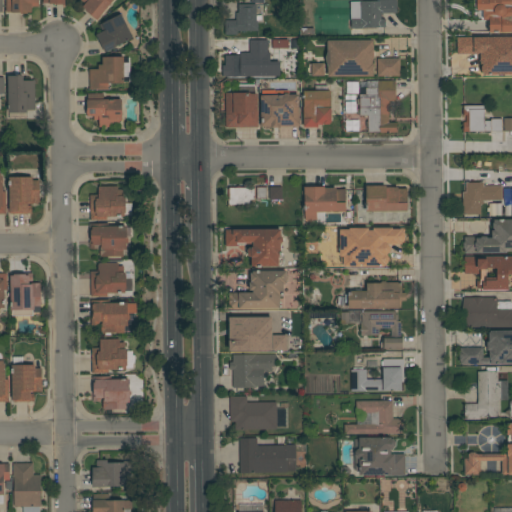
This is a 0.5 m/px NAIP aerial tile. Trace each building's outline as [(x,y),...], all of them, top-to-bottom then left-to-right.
[(39,0),(39,6),(32,6),(32,12),(28,12),(28,14),(21,14),(21,13),(12,13),(12,12),(6,12),(6,0),(39,0)] [(113,0),(100,16),(101,16),(97,21),(85,10),(86,9),(83,6),(85,4),(80,0),(113,0)] [(397,0),(397,13),(381,13),(381,19),(385,19),(385,27),(363,28),(363,35),(352,35),(352,29),(351,29),(351,19),(360,19),(360,10),(352,10),(352,2),(379,1),(379,0),(397,0)] [(511,0),(511,32),(489,32),(489,20),(483,20),(483,11),(477,11),(477,10),(474,10),(474,0),(511,0)] [(225,35),(225,20),(236,20),(236,13),(239,13),(239,4),(257,4),(257,31),(237,31),(237,35),(225,35)] [(133,38),(115,46),(116,47),(105,53),(96,35),(103,31),(100,25),(102,24),(102,23),(121,14),(133,38)] [(456,54),(479,54),(480,72),(511,71),(511,36),(456,37),(456,54)] [(291,37),(291,46),(280,46),(280,47),(276,47),(276,46),(275,46),(275,38),(291,37)] [(373,40),(374,59),(372,59),(372,64),(373,64),(373,72),(372,72),(372,76),(328,77),(327,41),(373,40)] [(249,43),(252,43),(253,53),(249,53),(249,54),(237,54),(236,42),(249,42),(249,43)] [(245,76),(242,76),(242,77),(226,76),(223,76),(223,65),(226,65),(226,55),(237,55),(237,59),(242,59),(242,64),(246,64),(246,67),(259,67),(259,78),(245,78),(245,76)] [(98,69),(98,65),(102,65),(102,57),(124,57),(124,83),(108,83),(108,89),(90,90),(89,69),(98,69)] [(376,59),(401,58),(401,64),(400,64),(400,77),(378,77),(377,63),(376,63),(376,59)] [(311,63),(326,63),(326,76),(311,76),(311,63)] [(35,110),(27,110),(27,112),(8,112),(8,76),(16,76),(16,75),(21,75),(21,76),(23,76),(23,81),(35,81),(35,110)] [(359,81),(359,94),(346,94),(346,87),(344,87),(344,83),(346,83),(346,82),(359,81)] [(396,101),(389,101),(389,107),(388,107),(388,123),(397,123),(397,133),(380,133),(378,133),(375,133),(375,132),(367,132),(367,131),(366,131),(366,122),(368,122),(368,119),(364,119),(364,116),(360,116),(360,115),(357,115),(357,109),(359,109),(359,105),(357,105),(357,99),(359,99),(359,94),(366,94),(366,88),(367,88),(367,81),(396,81),(396,101)] [(233,93),(239,93),(239,84),(254,84),(255,94),(257,94),(258,127),(226,128),(225,93),(233,93)] [(330,91),(331,107),(331,123),(330,123),(330,125),(324,125),(324,123),(323,123),(323,125),(318,125),(318,127),(303,127),(303,107),(304,107),(304,91),(330,91)] [(299,124),(292,124),(292,126),(261,127),(260,96),(284,95),(284,93),(289,93),(289,95),(293,95),(293,106),(299,105),(299,124)] [(99,127),(99,116),(87,116),(87,109),(87,100),(88,100),(88,94),(104,94),(104,99),(122,99),(122,121),(119,121),(119,127),(99,127)] [(485,105),(485,121),(491,121),(491,119),(502,119),(502,131),(469,131),(469,132),(463,132),(463,122),(466,122),(466,115),(463,115),(463,105),(485,105)] [(511,118),(503,118),(503,131),(511,131),(511,118)] [(33,181),(40,181),(39,203),(38,203),(38,204),(30,204),(30,203),(28,203),(28,206),(32,206),(32,214),(9,214),(9,177),(33,177),(33,181)] [(502,207),(488,207),(488,203),(486,200),(483,200),(483,204),(481,204),(481,215),(463,215),(462,196),(466,196),(466,183),(483,182),(483,186),(502,186),(502,207)] [(90,220),(90,195),(99,195),(98,186),(118,186),(118,190),(123,190),(123,196),(124,196),(124,197),(125,198),(126,204),(131,203),(131,209),(126,209),(126,212),(125,213),(125,217),(107,217),(107,220),(90,220)] [(366,212),(366,186),(386,186),(386,187),(397,187),(397,189),(408,189),(408,211),(366,212)] [(255,187),(255,205),(228,205),(228,197),(227,197),(227,189),(229,189),(229,188),(255,187)] [(282,187),(282,200),(269,200),(269,187),(282,187)] [(317,212),(317,220),(305,220),(305,197),(304,197),(304,187),(325,187),(325,188),(336,188),(336,189),(346,189),(346,212),(317,212)] [(511,220),(511,252),(506,252),(506,251),(504,251),(504,253),(464,253),(464,248),(463,247),(463,243),(464,242),(464,237),(486,237),(487,238),(492,238),(491,230),(494,230),(494,229),(492,228),(492,223),(494,222),(494,220),(511,220)] [(108,224),(108,226),(126,226),(126,237),(128,239),(128,242),(126,244),(127,250),(124,250),(124,255),(123,255),(123,256),(101,257),(101,256),(100,256),(100,247),(101,247),(101,245),(98,245),(98,249),(90,249),(90,224),(108,224)] [(388,261),(387,263),(385,265),(384,265),(384,267),(340,267),(340,230),(349,230),(349,228),(368,228),(368,231),(373,231),(373,228),(402,228),(402,245),(388,245),(389,246),(390,248),(390,250),(389,253),(387,254),(386,254),(387,255),(388,257),(389,259),(388,261)] [(281,236),(283,238),(283,242),(281,244),(281,257),(282,257),(282,264),(280,266),(279,266),(251,266),(251,257),(249,257),(247,255),(247,250),(249,248),(251,248),(251,244),(245,244),(245,245),(239,245),(239,246),(225,246),(225,230),(281,230),(281,236)] [(511,256),(511,275),(508,275),(508,290),(482,290),(482,289),(477,289),(477,281),(480,281),(480,274),(464,274),(464,257),(478,257),(478,259),(486,259),(486,257),(511,256)] [(90,297),(90,272),(98,272),(98,265),(99,265),(99,263),(118,263),(118,266),(123,266),(123,272),(125,272),(125,274),(126,274),(126,289),(125,289),(125,293),(107,293),(107,297),(90,297)] [(239,309),(230,309),(230,304),(229,304),(229,298),(229,293),(253,293),(253,290),(249,290),(249,283),(253,283),(253,282),(250,282),(250,273),(253,273),(253,271),(286,271),(286,274),(288,275),(288,280),(287,281),(287,284),(284,284),(284,296),(280,296),(280,308),(239,309)] [(12,276),(12,273),(32,273),(32,281),(29,281),(29,284),(31,284),(31,283),(40,283),(40,284),(41,284),(41,306),(34,306),(34,310),(33,310),(33,316),(12,316),(12,310),(11,310),(10,276),(12,276)] [(348,303),(347,303),(347,295),(348,295),(348,291),(356,291),(356,290),(361,290),(361,291),(366,291),(366,283),(380,283),(381,281),(386,281),(386,283),(402,282),(402,293),(406,293),(406,301),(402,301),(402,302),(401,302),(401,307),(399,307),(399,308),(348,309),(348,303)] [(497,301),(511,301),(511,309),(511,311),(511,310),(511,327),(463,328),(463,298),(497,297),(497,301)] [(109,300),(109,303),(127,303),(127,313),(129,315),(130,318),(128,320),(128,326),(124,326),(124,333),(103,333),(103,332),(101,332),(101,324),(102,324),(102,322),(99,322),(99,325),(91,325),(91,301),(109,300)] [(295,332),(287,332),(287,333),(274,333),(274,317),(269,317),(269,311),(274,311),(274,312),(295,312),(295,332)] [(396,311),(396,315),(398,315),(398,321),(400,321),(401,336),(402,336),(402,350),(384,350),(384,349),(381,349),(381,343),(383,343),(383,336),(391,336),(391,328),(379,329),(379,335),(364,335),(364,336),(361,336),(361,323),(362,323),(362,315),(361,315),(361,318),(355,318),(355,323),(349,323),(341,323),(340,312),(361,312),(363,312),(396,311)] [(259,318),(266,318),(266,329),(263,329),(263,337),(235,337),(234,336),(234,335),(234,333),(235,332),(238,332),(238,320),(233,320),(233,314),(259,313),(259,318)] [(511,331),(511,364),(460,364),(460,360),(459,360),(459,352),(460,352),(460,348),(483,348),(483,358),(489,358),(489,351),(487,350),(487,342),(489,341),(489,332),(490,332),(490,331),(511,331)] [(92,373),(92,348),(100,348),(100,339),(119,339),(119,342),(125,342),(125,349),(126,349),(126,351),(127,351),(127,366),(126,366),(126,370),(109,370),(109,373),(92,373)] [(233,355),(276,354),(276,366),(272,366),(272,372),(270,372),(270,373),(264,373),(264,371),(263,371),(263,387),(255,387),(255,388),(233,388),(233,370),(229,370),(229,362),(233,362),(233,355)] [(366,369),(366,379),(383,379),(383,374),(382,374),(382,369),(383,369),(383,367),(381,367),(381,361),(383,361),(383,359),(403,359),(404,382),(401,382),(401,391),(351,391),(351,370),(366,369)] [(9,402),(0,402),(0,361),(3,361),(4,364),(5,364),(5,380),(8,380),(9,402)] [(35,365),(35,368),(42,368),(42,389),(41,389),(41,391),(32,392),(32,391),(31,391),(31,394),(34,394),(34,402),(13,402),(12,365),(35,365)] [(501,400),(498,401),(498,417),(480,417),(480,419),(465,420),(464,404),(478,404),(477,400),(478,400),(478,372),(497,372),(497,380),(500,380),(501,400)] [(111,376),(111,379),(129,379),(129,390),(131,391),(131,396),(129,397),(129,403),(126,403),(126,409),(110,410),(110,414),(106,414),(106,409),(104,409),(103,409),(103,400),(104,400),(104,398),(101,398),(101,402),(93,402),(92,377),(111,376)] [(277,429),(235,430),(235,422),(230,422),(230,397),(247,396),(247,403),(276,402),(277,429)] [(392,401),(392,419),(404,419),(404,434),(344,434),(344,425),(371,424),(371,413),(356,413),(356,401),(392,401)] [(511,423),(511,474),(502,475),(502,461),(480,461),(480,475),(464,475),(464,459),(468,459),(468,454),(469,454),(470,453),(475,452),(476,454),(507,454),(507,444),(508,444),(508,435),(507,435),(507,423),(511,423)] [(257,438),(257,446),(285,445),(295,445),(296,471),(287,471),(287,472),(240,473),(239,438),(257,438)] [(359,439),(359,438),(391,438),(391,439),(393,439),(395,442),(395,446),(393,449),(391,449),(391,454),(405,454),(405,476),(390,476),(390,475),(359,475),(359,470),(354,470),(354,439),(359,439)] [(92,487),(92,475),(92,468),(96,468),(96,460),(107,460),(107,463),(123,463),(123,461),(132,461),(132,473),(125,473),(125,486),(92,487)] [(16,511),(16,507),(14,507),(14,481),(13,481),(13,463),(33,463),(33,475),(40,475),(41,507),(40,507),(40,511),(16,511)] [(0,495),(0,464),(9,464),(10,480),(4,480),(4,495),(0,495)] [(124,511),(93,511),(93,500),(93,494),(110,494),(110,500),(124,500),(124,511)] [(301,500),(301,511),(275,511),(275,500),(301,500)]
